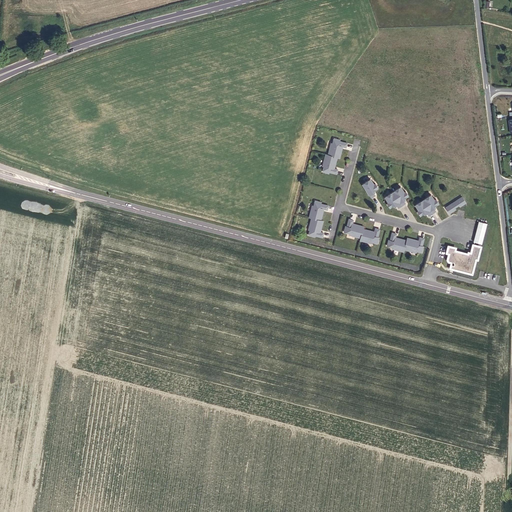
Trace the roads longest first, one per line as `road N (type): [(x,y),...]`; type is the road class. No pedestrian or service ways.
road 1 (tertiary): [(510,305),(73,192)]
road 2 (primary): [(22,66),(240,0)]
road 3 (unclassified): [(498,181),(510,305)]
